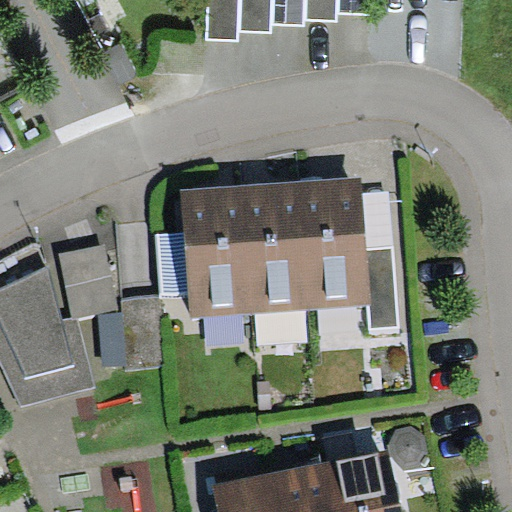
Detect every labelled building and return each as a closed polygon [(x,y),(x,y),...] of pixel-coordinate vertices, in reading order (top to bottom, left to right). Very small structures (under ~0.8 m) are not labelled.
[(240,0),(207,0),(206,39),(239,41),(239,31),(240,0)] [(240,0),(239,31),(272,32),(273,25),(273,0),(240,0)] [(273,0),(273,25),(306,26),(306,20),(306,0),(273,0)] [(337,0),(306,0),(306,20),(337,21),(337,14),(337,0)] [(337,0),(337,14),(371,15),(371,0),(337,0)] [(299,181),(308,310),(368,305),(371,305),(367,249),(364,194),(363,177),(299,181)] [(308,310),(299,181),(242,186),(251,314),(308,310)] [(191,319),(251,314),(242,186),(182,190),(185,232),(189,291),(191,319)] [(389,192),(364,194),(367,249),(393,247),(389,192)] [(156,234),(161,293),(189,291),(185,232),(156,234)] [(119,308),(104,245),(60,254),(73,319),(77,318),(119,308)] [(371,305),(368,305),(370,331),(401,330),(393,247),(367,249),(371,305)] [(77,318),(73,319),(63,320),(49,265),(0,287),(0,360),(22,406),(95,387),(77,318)] [(158,296),(122,298),(123,313),(126,365),(127,368),(162,367),(158,296)] [(123,313),(99,314),(102,366),(126,365),(123,313)] [(321,463),(329,511),(401,511),(400,503),(390,505),(377,454),(321,463)] [(329,511),(321,463),(266,474),(272,511),(329,511)] [(219,511),(272,511),(266,474),(215,485),(219,511)]
